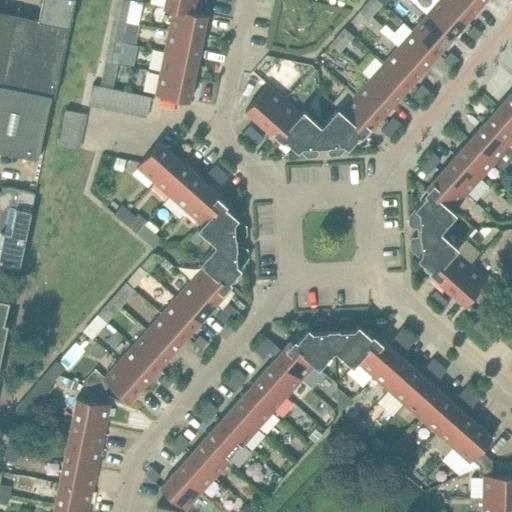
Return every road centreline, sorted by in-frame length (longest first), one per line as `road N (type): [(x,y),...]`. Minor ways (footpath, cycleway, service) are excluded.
road 1 (residential): [(126,511),(135,470),(285,287)]
road 2 (residential): [(367,196),(511,43)]
road 3 (residential): [(511,390),(375,281)]
road 4 (residential): [(224,125),(175,109),(139,135),(88,124)]
road 5 (residential): [(248,0),(224,125)]
